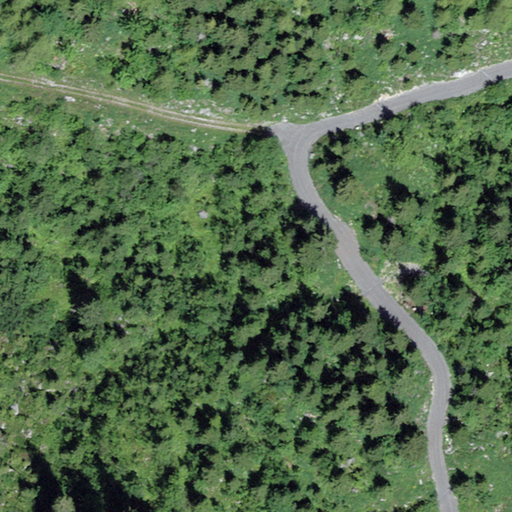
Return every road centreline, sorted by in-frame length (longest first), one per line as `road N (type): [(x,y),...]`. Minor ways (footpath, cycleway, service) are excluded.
road 1 (track): [(511,67),(315,130),(299,147),(306,191),(439,369),(434,439),(448,511)]
road 2 (track): [(306,136),(0,80)]
